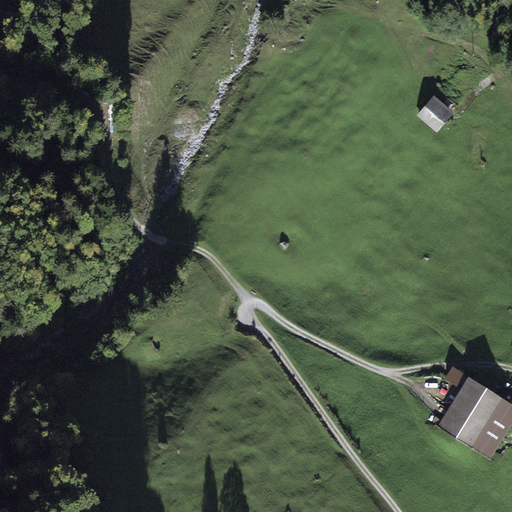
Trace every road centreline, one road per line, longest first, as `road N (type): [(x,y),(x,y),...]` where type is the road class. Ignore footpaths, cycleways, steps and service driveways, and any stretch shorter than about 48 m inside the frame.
road 1 (unclassified): [(398,511),(237,309),(239,293),(222,270),(202,249),(158,241)]
road 2 (track): [(239,293),(385,371),(511,368)]
road 3 (track): [(0,78),(34,79),(93,107),(125,214),(158,241)]
